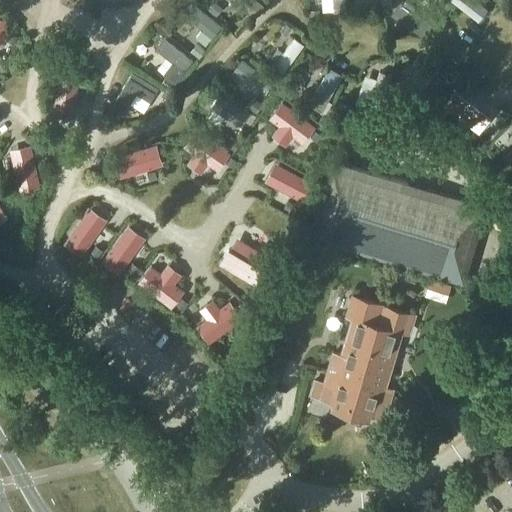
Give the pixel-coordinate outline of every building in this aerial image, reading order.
[(463,283),(464,280),(486,206),(347,165),(332,160),(326,182),(309,238),(463,283)] [(425,296),(446,302),(451,285),(430,278),(425,296)] [(332,407),(370,418),(380,386),(386,387),(402,332),(400,331),(403,322),(413,325),(416,315),(383,305),(352,296),(346,316),(352,318),(336,371),(328,369),(323,387),(336,391),(332,407)] [(276,372),(278,364),(271,362),(269,370),(265,369),(261,385),(275,389),(280,373),(276,372)] [(407,419),(413,412),(403,402),(397,409),(407,419)] [(449,501),(464,492),(459,483),(443,493),(449,501)]
